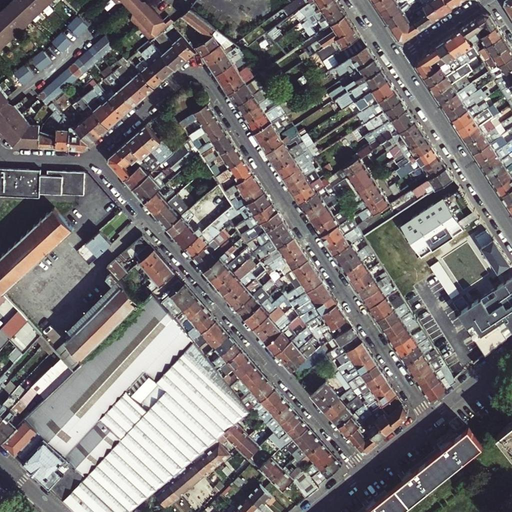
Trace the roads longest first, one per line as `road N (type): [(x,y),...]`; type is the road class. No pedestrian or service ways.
road 1 (residential): [(428,420),(206,79),(182,78),(93,158)]
road 2 (residential): [(93,158),(365,469)]
road 3 (tertiary): [(397,60),(511,232)]
